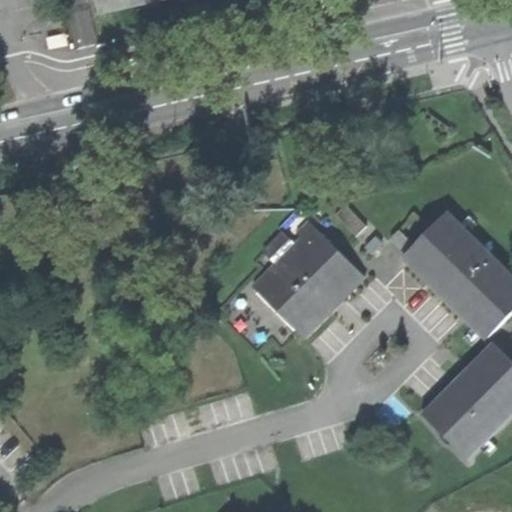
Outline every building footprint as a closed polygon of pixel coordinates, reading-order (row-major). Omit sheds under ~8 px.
[(100,0),(103,13),(160,0),(100,0)] [(138,67),(136,59),(120,63),(115,64),(116,68),(117,72),(138,67)] [(106,74),(104,66),(88,69),(84,70),(85,75),(85,78),(106,74)] [(321,96),(323,104),(339,101),(343,100),(342,96),(342,92),(321,96)] [(405,259),(407,256),(489,338),(511,314),(511,280),(447,216),(451,213),(449,212),(404,258),(405,259)] [(305,338),(334,309),(331,305),(361,274),(364,277),(365,276),(310,221),(308,222),(313,226),(278,263),(283,268),(260,292),(305,338)] [(511,363),(493,344),(492,345),(495,349),(424,418),(421,414),(420,415),(466,462),(467,461),(464,458),(511,411),(511,363)]
